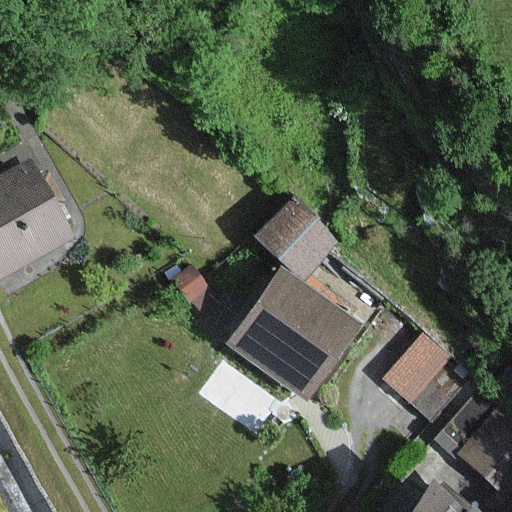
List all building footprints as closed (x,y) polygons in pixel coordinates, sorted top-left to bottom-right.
[(49,203),(27,166),(0,181),(0,273),(67,235),(49,203)] [(336,242),(294,200),(261,234),(303,276),(336,242)] [(358,324),(284,272),(235,342),(282,375),(309,393),(358,324)] [(383,378),(445,413),(476,359),(415,323),(383,378)] [(511,468),(511,425),(479,397),(442,440),(497,486),(511,468)] [(458,511),(433,487),(415,511),(458,511)]
